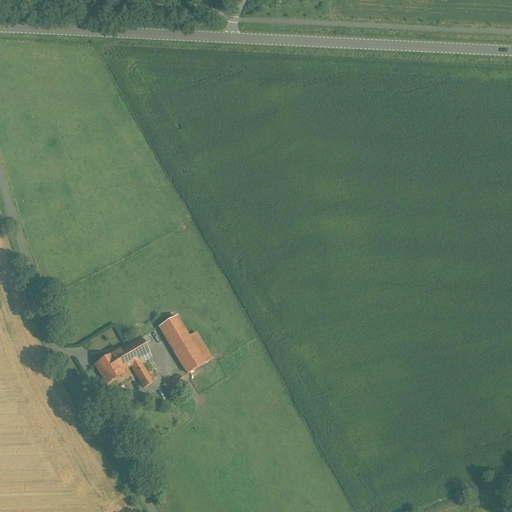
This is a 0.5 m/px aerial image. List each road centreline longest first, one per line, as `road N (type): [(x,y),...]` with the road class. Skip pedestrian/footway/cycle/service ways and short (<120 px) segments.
road 1 (unclassified): [(0,171),(66,365),(155,511)]
road 2 (tertiary): [(231,38),(511,52)]
road 3 (tertiary): [(0,28),(231,38)]
